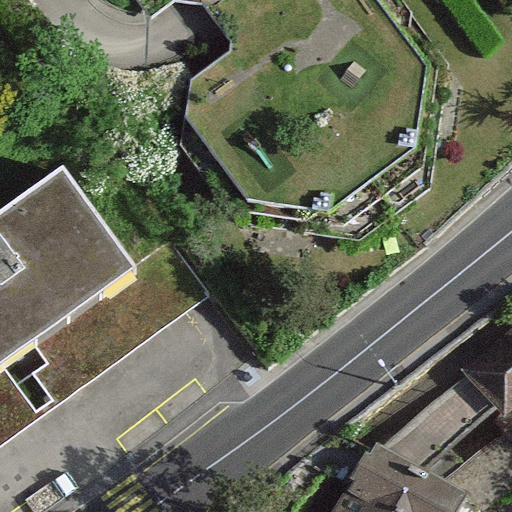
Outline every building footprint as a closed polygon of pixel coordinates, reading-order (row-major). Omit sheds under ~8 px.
[(182,0),(226,13),(248,0),(182,0)] [(248,0),(226,13),(219,17),(239,51),(189,85),(188,143),(252,219),(345,229),(422,172),(435,66),(382,0),(248,0)] [(0,386),(140,290),(64,180),(0,224),(0,386)] [(473,385),(377,455),(471,511),(490,511),(511,496),(511,336),(460,371),(473,385)] [(471,511),(377,455),(341,511),(471,511)]
